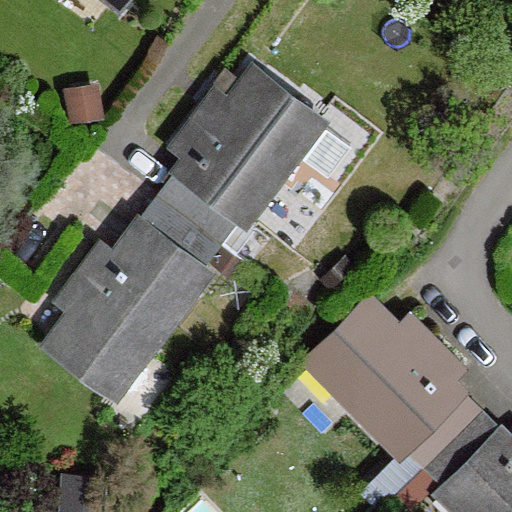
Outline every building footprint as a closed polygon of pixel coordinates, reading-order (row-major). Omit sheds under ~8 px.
[(192,152),(182,166),(241,212),(248,217),(299,149),(322,118),(256,68),(230,100),(216,89),(178,141),(192,152)] [(353,142),(322,118),(299,149),(330,171),(353,142)] [(161,193),(222,239),(241,212),(182,166),(161,193)] [(141,220),(202,266),(222,239),(161,193),(141,220)] [(52,338),(119,390),(209,271),(202,266),(141,220),(115,254),(100,245),(63,295),(77,305),(52,338)] [(313,358),(401,448),(408,442),(461,387),(450,377),(463,364),(415,316),(403,328),(373,299),(313,358)] [(429,462),(482,409),(461,387),(408,442),(429,462)] [(450,483),(505,431),(482,409),(429,462),(450,483)] [(443,489),(466,511),(511,511),(511,437),(505,431),(450,483),(443,489)]
